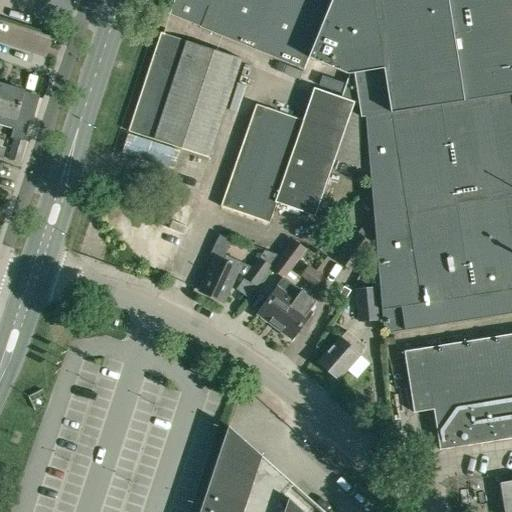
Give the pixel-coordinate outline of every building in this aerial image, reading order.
[(361,118),(365,118),(381,311),(511,290),(511,0),(179,0),(207,9),(199,29),(302,71),(307,57),(349,75),(346,84),(342,97),(341,98),(359,104),(361,118)] [(128,133),(175,148),(208,159),(240,61),(162,34),(129,132),(129,131),(128,133)] [(318,89),(342,97),(346,84),(323,76),(318,89)] [(0,126),(2,127),(14,130),(12,138),(27,142),(33,119),(36,119),(42,98),(0,86),(0,126)] [(354,104),(313,90),(301,122),(256,106),(221,207),(220,207),(220,208),(268,225),(269,224),(268,223),(275,204),(314,218),(354,104)] [(20,165),(26,144),(14,140),(8,161),(20,165)] [(334,261),(354,275),(374,246),(355,232),(334,261)] [(293,239),(272,268),(285,278),(306,249),(293,239)] [(238,269),(214,258),(199,292),(222,303),(238,269)] [(271,266),(260,258),(252,267),(245,277),(257,286),(272,266),(271,266)] [(307,266),(300,276),(308,281),(315,272),(307,266)] [(376,268),(364,269),(366,284),(377,283),(376,268)] [(315,272),(308,281),(315,287),(323,278),(315,272)] [(276,291),(259,314),(260,315),(260,319),(266,323),(270,322),(275,326),(301,291),(283,278),(282,278),(274,289),(276,291)] [(358,322),(378,321),(376,288),(355,290),(358,322)] [(301,291),(275,326),(281,330),(281,335),(287,339),(290,337),(291,338),(301,325),(306,328),(313,318),(309,314),(306,311),(314,301),(301,291)] [(319,363),(321,364),(320,367),(327,373),(330,372),(338,379),(359,355),(358,355),(365,347),(347,332),(340,339),(319,363)] [(413,414),(433,410),(439,451),(511,439),(511,334),(404,352),(413,414)] [(199,511),(243,511),(262,457),(245,441),(228,426),(199,511)] [(287,503),(283,511),(303,511),(288,498),(288,499),(286,499),(284,502),(287,503)]
